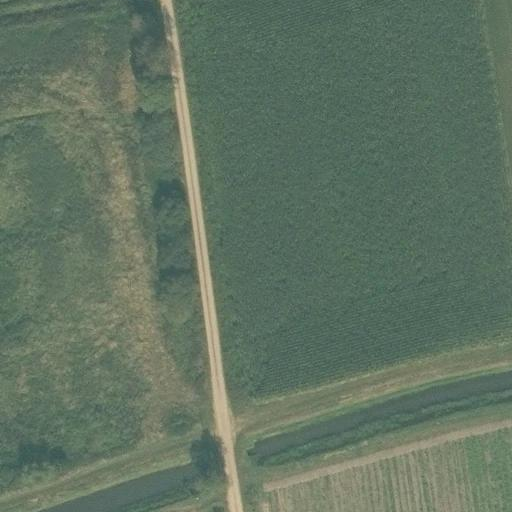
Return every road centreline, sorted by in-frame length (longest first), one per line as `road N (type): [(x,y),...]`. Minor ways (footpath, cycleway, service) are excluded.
road 1 (track): [(165,0),(224,429)]
road 2 (track): [(224,429),(436,369),(511,359)]
road 3 (track): [(9,511),(224,429)]
